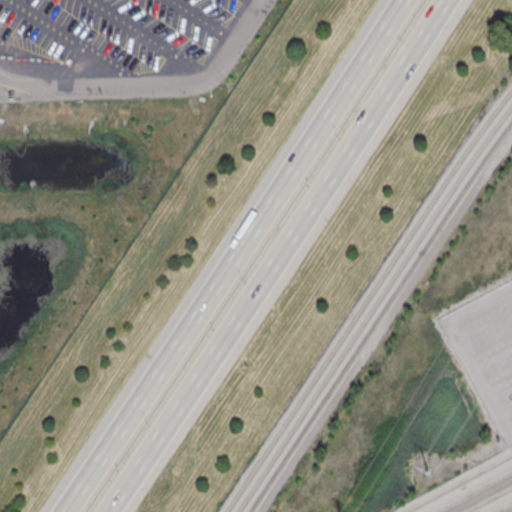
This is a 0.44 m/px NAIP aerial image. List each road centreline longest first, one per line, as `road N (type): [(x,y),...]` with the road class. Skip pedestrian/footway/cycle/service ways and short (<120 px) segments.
road 1 (motorway): [(101,511),(440,0)]
road 2 (motorway): [(405,0),(68,511)]
